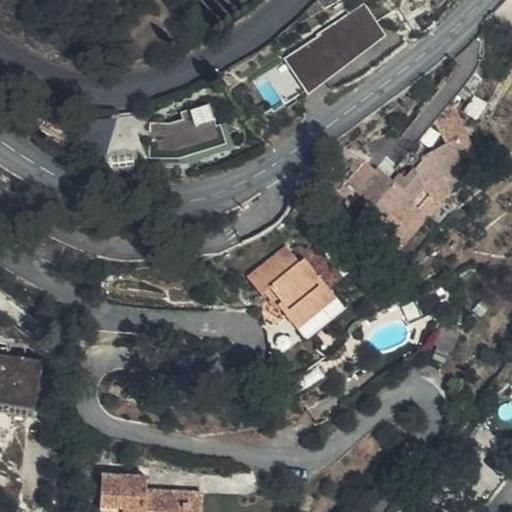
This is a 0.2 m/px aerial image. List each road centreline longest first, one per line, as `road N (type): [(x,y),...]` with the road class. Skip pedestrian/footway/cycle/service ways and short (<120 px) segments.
road 1 (tertiary): [(481,0),(271,167),(203,197),(114,196),(29,160),(0,137)]
road 2 (tertiary): [(0,49),(66,85),(129,86),(188,66),(285,0)]
